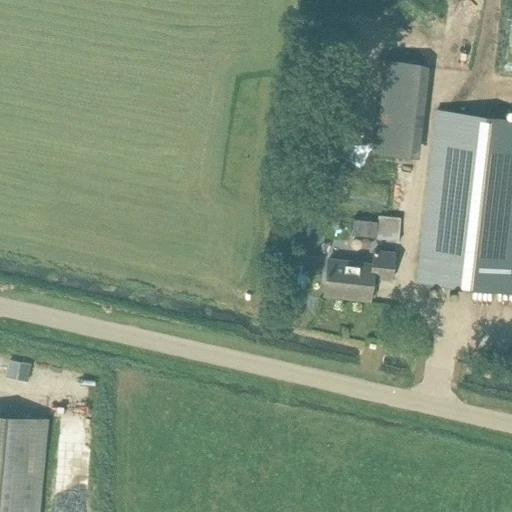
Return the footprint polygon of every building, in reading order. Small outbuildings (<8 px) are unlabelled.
[(388,61),(384,97),(378,150),(414,154),(424,66),(388,61)] [(511,117),(440,109),(422,262),(420,282),(511,293),(511,117)] [(328,260),(326,274),(324,294),(369,299),(372,276),(391,279),(394,254),(378,252),(377,265),(328,260)] [(10,373),(28,376),(30,365),(12,362),(10,373)] [(0,414),(0,511),(37,511),(46,419),(0,414)]
